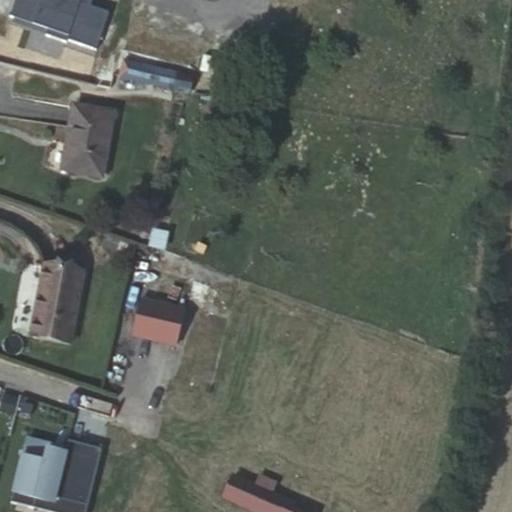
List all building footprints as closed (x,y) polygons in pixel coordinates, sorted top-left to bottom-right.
[(89,0),(14,0),(8,17),(45,30),(43,35),(63,42),(64,40),(92,50),(105,13),(87,7),(89,0)] [(122,62),(118,76),(169,89),(173,74),(122,62)] [(72,107),(65,143),(72,144),(66,173),(102,179),(112,113),(72,107)] [(72,144),(65,143),(60,171),(66,173),(72,144)] [(47,262),(41,299),(47,301),(40,334),(75,341),(88,269),(47,262)] [(47,301),(41,299),(35,333),(40,334),(47,301)] [(135,301),(127,335),(172,345),(180,311),(135,301)] [(309,511),(243,482),(234,502),(256,511),(309,511)] [(292,504),(309,511),(316,511),(324,496),(301,486),(292,504)]
